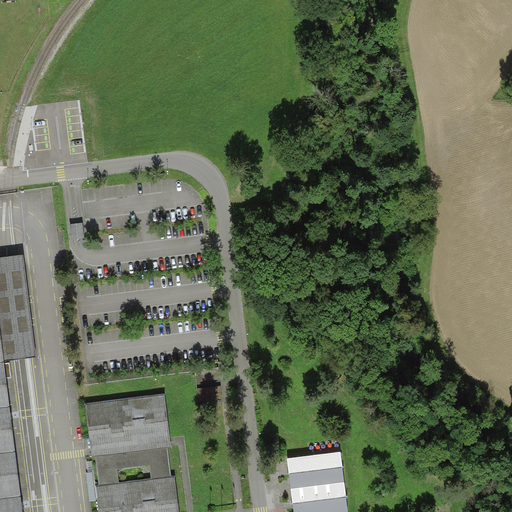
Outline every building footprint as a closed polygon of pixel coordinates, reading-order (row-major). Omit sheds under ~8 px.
[(59,113),(60,128),(78,126),(90,125),(88,109),(59,113)] [(42,131),(46,162),(82,157),(78,126),(60,128),(42,131)] [(0,511),(20,511),(0,343),(0,511)] [(92,456),(94,456),(167,447),(171,446),(164,394),(85,405),(92,456)] [(171,476),(167,447),(94,456),(97,485),(118,482),(117,469),(150,465),(152,478),(171,476)] [(289,458),(294,511),(310,511),(345,508),(339,452),(289,458)] [(97,485),(95,485),(98,511),(178,511),(174,476),(171,476),(152,478),(118,482),(97,485)]
